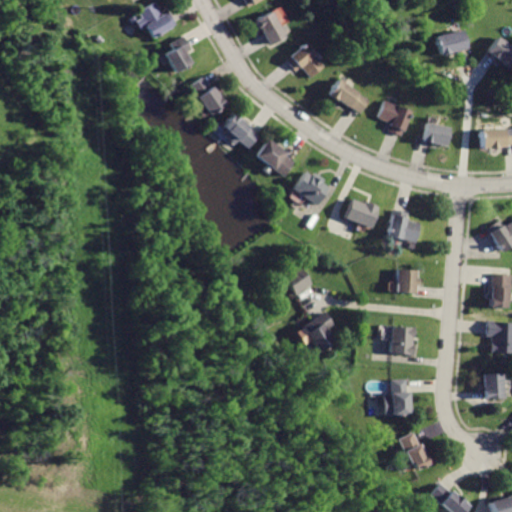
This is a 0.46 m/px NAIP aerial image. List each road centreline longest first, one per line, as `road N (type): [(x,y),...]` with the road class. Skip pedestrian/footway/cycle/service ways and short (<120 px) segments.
road 1 (residential): [(511,183),(462,185),(374,163),(327,139),(260,89),(201,0)]
road 2 (residential): [(462,185),(447,409),(482,454)]
